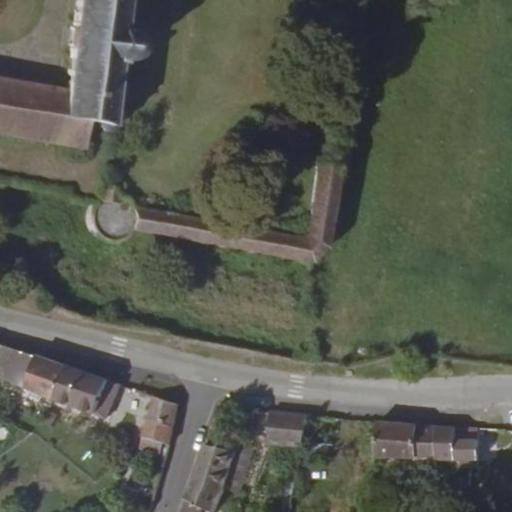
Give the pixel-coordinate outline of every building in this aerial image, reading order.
[(73,0),(70,21),(66,21),(63,44),(67,44),(62,80),(54,87),(0,78),(0,154),(22,159),(26,138),(78,146),(78,137),(87,138),(88,128),(82,127),(82,116),(91,117),(92,126),(95,130),(97,131),(108,133),(112,126),(111,116),(113,114),(114,112),(114,107),(111,104),(115,71),(124,70),(124,65),(129,66),(130,62),(133,63),(138,26),(135,26),(135,21),(132,21),(133,15),(125,12),(126,0),(73,0)] [(134,229),(304,264),(319,249),(328,191),(333,159),(314,155),(302,233),(290,237),(132,209),(127,201),(121,197),(113,195),(103,194),(96,196),(89,200),(84,206),(82,214),(82,221),(85,229),(88,234),(93,239),(100,242),(107,244),(115,243),(123,239),(129,235),(134,229)] [(0,365),(8,346),(0,342),(0,365)] [(32,386),(56,396),(65,365),(8,346),(0,365),(0,373),(2,374),(4,367),(35,380),(32,386)] [(413,355),(403,354),(402,364),(413,365),(413,355)] [(111,417),(122,384),(65,365),(56,396),(111,417)] [(179,405),(155,396),(144,443),(171,451),(179,405)] [(299,446),(299,438),(330,442),(331,416),(261,409),(258,442),(299,446)] [(464,503),(471,504),(469,444),(457,443),(457,426),(426,424),(371,420),(371,457),(431,460),(433,489),(424,489),(423,501),(446,502),(446,490),(458,490),(459,474),(463,474),(464,503)] [(511,428),(486,427),(486,445),(511,446),(511,428)] [(239,448),(213,439),(182,511),(200,511),(203,506),(215,511),(235,455),(239,448)]
